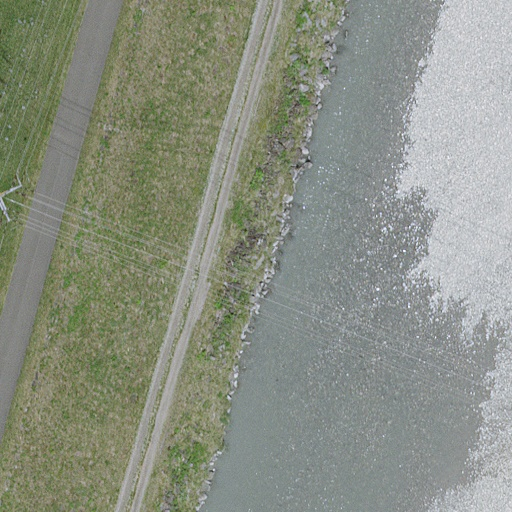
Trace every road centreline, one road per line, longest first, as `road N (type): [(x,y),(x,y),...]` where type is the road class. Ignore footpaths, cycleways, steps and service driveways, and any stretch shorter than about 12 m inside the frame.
road 1 (track): [(276,0),(134,511)]
road 2 (track): [(107,0),(0,381)]
